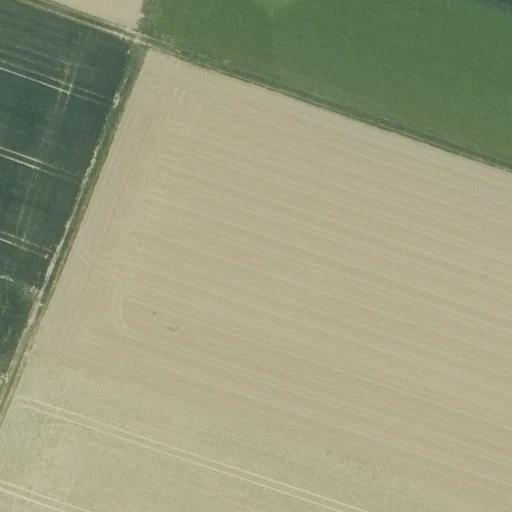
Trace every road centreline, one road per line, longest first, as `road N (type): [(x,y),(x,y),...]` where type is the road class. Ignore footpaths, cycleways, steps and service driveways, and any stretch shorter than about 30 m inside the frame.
road 1 (track): [(0,3),(511,177)]
road 2 (track): [(147,0),(78,248),(0,449)]
